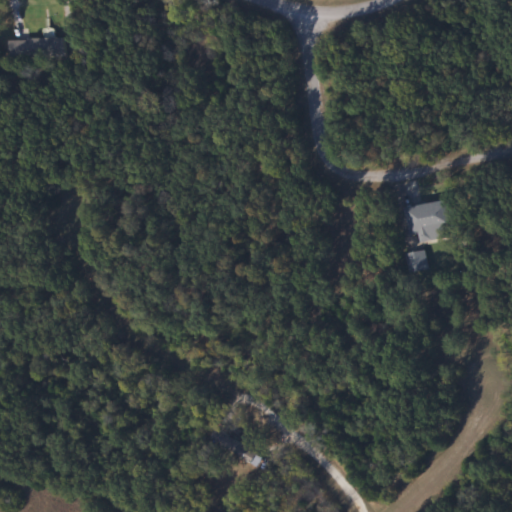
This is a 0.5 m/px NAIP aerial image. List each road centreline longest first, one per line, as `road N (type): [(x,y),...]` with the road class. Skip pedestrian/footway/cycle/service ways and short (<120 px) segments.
road 1 (residential): [(365,511),(283,423),(138,336),(97,286),(66,218)]
road 2 (residential): [(511,149),(390,174),(331,168),(317,130),(305,13)]
road 3 (residential): [(260,0),(318,15),(391,0)]
